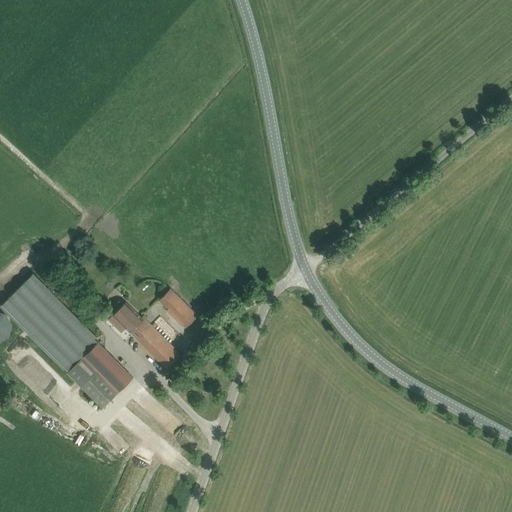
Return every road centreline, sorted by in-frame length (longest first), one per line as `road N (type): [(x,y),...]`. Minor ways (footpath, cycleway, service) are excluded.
road 1 (tertiary): [(308,270),(244,0)]
road 2 (tertiary): [(511,439),(387,374),(342,329),(308,270)]
road 3 (track): [(511,99),(308,270)]
road 4 (unclassified): [(222,435),(173,400),(174,375),(239,310),(270,308)]
road 5 (unclassified): [(222,435),(270,308)]
road 6 (track): [(0,136),(89,219),(84,226)]
